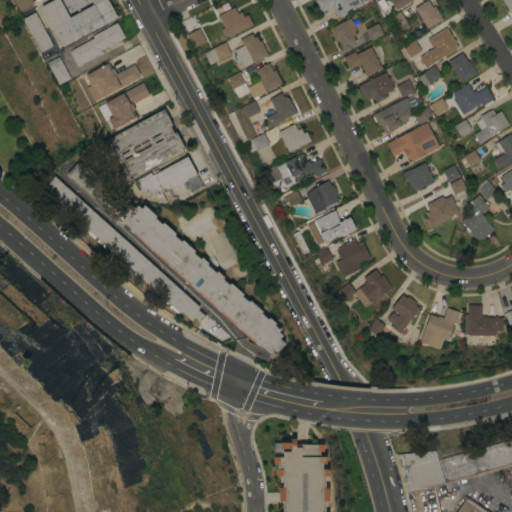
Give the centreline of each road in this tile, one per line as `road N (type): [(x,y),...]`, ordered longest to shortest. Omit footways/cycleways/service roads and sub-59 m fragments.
road 1 (secondary): [(138,0),(322,345),(365,435),(388,511)]
road 2 (residential): [(276,0),(407,253),(451,278)]
road 3 (secondary): [(237,372),(145,320),(0,194)]
road 4 (secondary): [(0,229),(108,327),(164,363)]
road 5 (secondary): [(511,379),(441,397),(374,400)]
road 6 (secondary): [(383,421),(511,403)]
